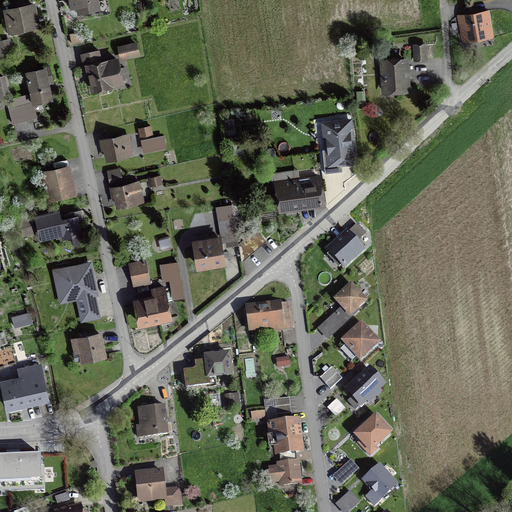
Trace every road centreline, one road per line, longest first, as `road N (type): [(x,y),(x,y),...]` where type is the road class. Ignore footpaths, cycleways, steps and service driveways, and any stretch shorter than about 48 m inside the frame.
road 1 (residential): [(55,0),(135,379)]
road 2 (residential): [(511,52),(284,257)]
road 3 (residential): [(284,257),(300,295),(323,511)]
road 4 (residential): [(284,257),(135,379)]
